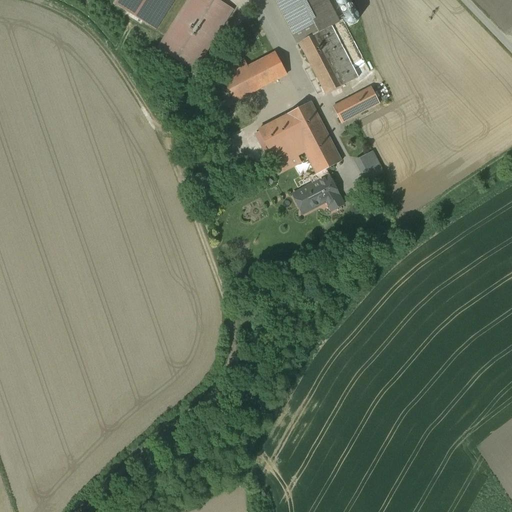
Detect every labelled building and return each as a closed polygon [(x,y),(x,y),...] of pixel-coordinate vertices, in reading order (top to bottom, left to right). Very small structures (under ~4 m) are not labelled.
[(174,0),(116,0),(114,4),(155,30),(174,0)] [(233,10),(217,0),(188,0),(158,48),(194,71),(233,10)] [(326,0),(277,0),(299,43),(332,26),(331,26),(338,22),(326,0)] [(334,0),(347,24),(361,17),(352,0),(334,0)] [(332,26),(299,43),(326,95),(359,78),(332,26)] [(286,75),(275,53),(248,68),(244,60),(219,73),(234,102),(286,75)] [(371,88),(333,107),(341,123),(380,104),(371,88)] [(311,103),(259,130),(274,160),(283,155),(287,161),(305,152),(316,173),(316,175),(326,170),(341,162),(311,103)] [(382,173),(372,153),(360,160),(370,179),(382,173)] [(283,155),(274,160),(277,166),(287,161),(283,155)] [(365,182),(370,179),(360,160),(355,162),(365,182)] [(313,185),(293,195),(303,214),(327,201),(329,206),(341,200),(331,181),(332,181),(326,170),(316,175),(316,173),(309,177),(313,185)] [(343,204),(341,200),(329,206),(332,210),(343,204)]
